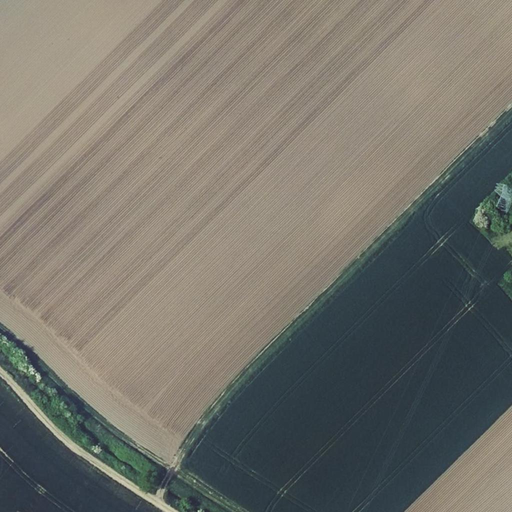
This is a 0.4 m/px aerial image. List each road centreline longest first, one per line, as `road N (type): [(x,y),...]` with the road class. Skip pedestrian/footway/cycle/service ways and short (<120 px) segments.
road 1 (track): [(511,112),(231,388),(156,501)]
road 2 (track): [(0,329),(108,431),(234,511)]
road 3 (unclassified): [(0,371),(78,451),(172,511)]
